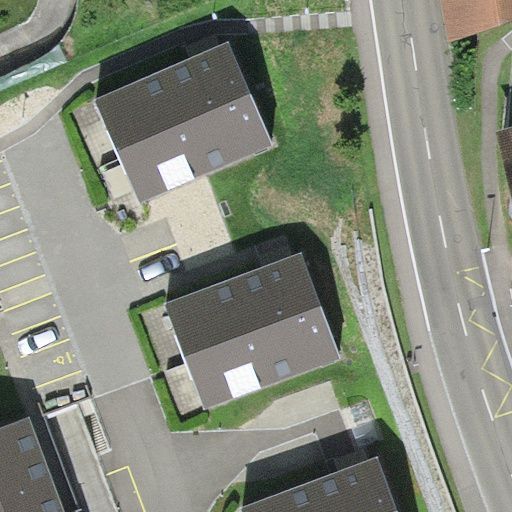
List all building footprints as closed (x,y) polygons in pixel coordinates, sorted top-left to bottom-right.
[(511,23),(511,0),(439,0),(448,45),(511,23)] [(274,150),(230,46),(96,104),(140,208),(274,150)] [(511,134),(494,139),(511,206),(511,134)] [(342,363),(302,257),(165,308),(205,414),(342,363)] [(61,511),(28,419),(0,429),(0,511),(61,511)] [(398,511),(380,462),(243,511),(242,511),(398,511)]
